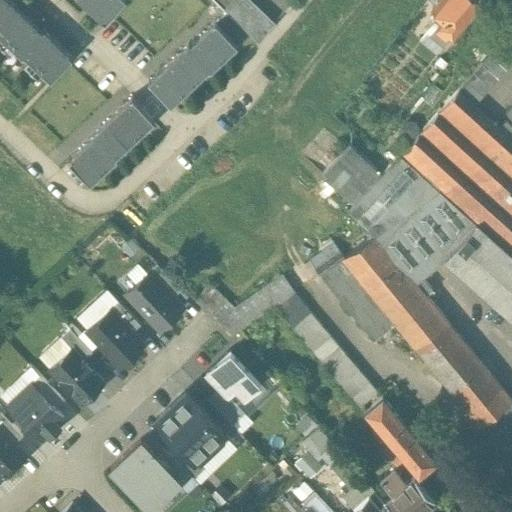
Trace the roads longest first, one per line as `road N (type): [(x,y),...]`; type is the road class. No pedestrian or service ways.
road 1 (residential): [(185,134),(106,206),(79,201),(0,125)]
road 2 (residential): [(185,134),(48,0)]
road 3 (residential): [(300,0),(185,134)]
road 4 (residential): [(75,463),(188,344)]
